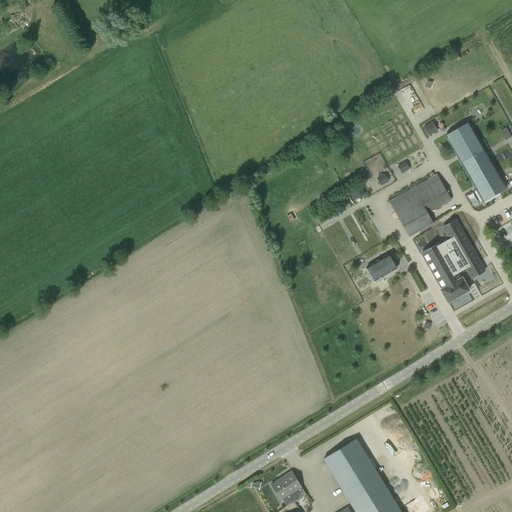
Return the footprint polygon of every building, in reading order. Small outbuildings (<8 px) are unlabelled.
[(425,135),(436,132),(432,121),(422,125),(425,135)] [(468,123),(446,136),(461,163),(483,150),(468,123)] [(511,137),(506,127),(501,130),(506,140),(511,137)] [(483,150),(461,163),(483,202),(506,189),(483,150)] [(388,201),(409,238),(433,223),(428,214),(452,200),(436,174),(388,201)] [(350,199),(364,195),(361,185),(347,189),(350,199)] [(441,241),(420,253),(441,289),(440,289),(448,302),(470,290),(463,277),(461,277),(458,272),(465,268),(471,278),(485,270),(456,219),(442,227),(449,238),(441,242),(441,241)] [(388,254),(366,267),(370,274),(368,275),(371,281),(374,280),(374,281),(375,280),(376,283),(382,279),(381,277),(396,268),(388,254)] [(401,511),(356,439),(322,460),(355,511),(401,511)] [(283,500),(287,506),(305,495),(301,489),(302,489),(291,471),(270,485),(281,501),(283,500)]
